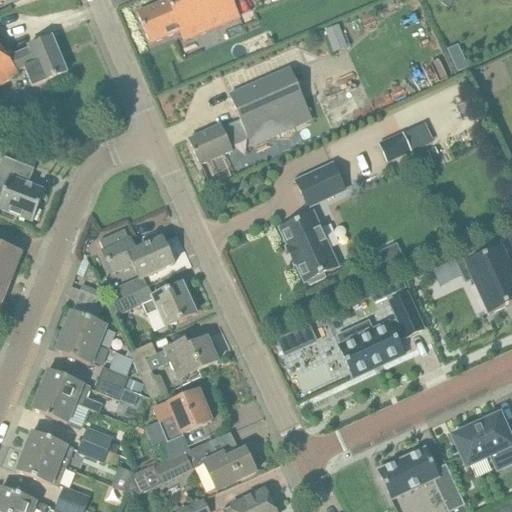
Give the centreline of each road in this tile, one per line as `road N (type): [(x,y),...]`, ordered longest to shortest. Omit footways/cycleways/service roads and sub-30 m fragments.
road 1 (residential): [(303,457),(155,138)]
road 2 (residential): [(303,457),(511,360)]
road 3 (residential): [(55,257),(88,175),(104,159),(155,138)]
road 4 (residential): [(155,138),(96,0)]
road 5 (residential): [(0,394),(55,257)]
